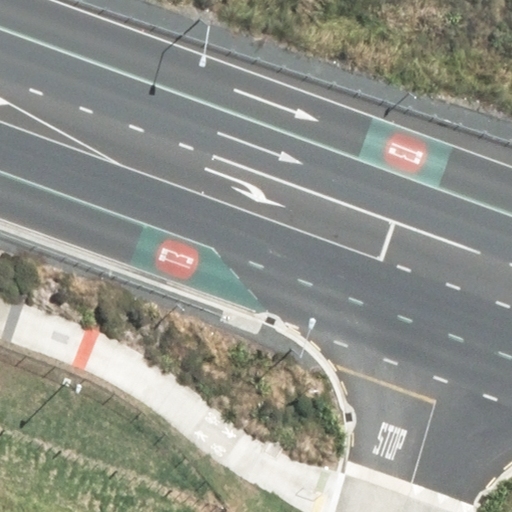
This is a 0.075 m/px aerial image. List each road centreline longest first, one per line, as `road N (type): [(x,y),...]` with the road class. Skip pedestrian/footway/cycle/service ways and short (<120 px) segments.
road 1 (primary): [(0,28),(511,208)]
road 2 (primary): [(511,331),(0,154)]
